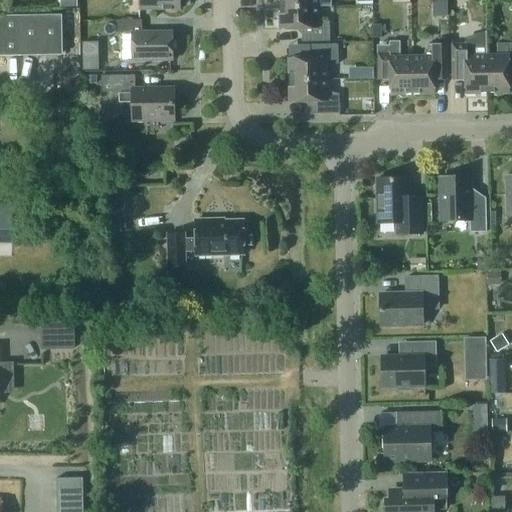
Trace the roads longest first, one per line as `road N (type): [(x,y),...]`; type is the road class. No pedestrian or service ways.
road 1 (residential): [(343,142),(350,511)]
road 2 (residential): [(228,0),(239,120),(275,144),(343,142)]
road 3 (residential): [(343,142),(511,131)]
